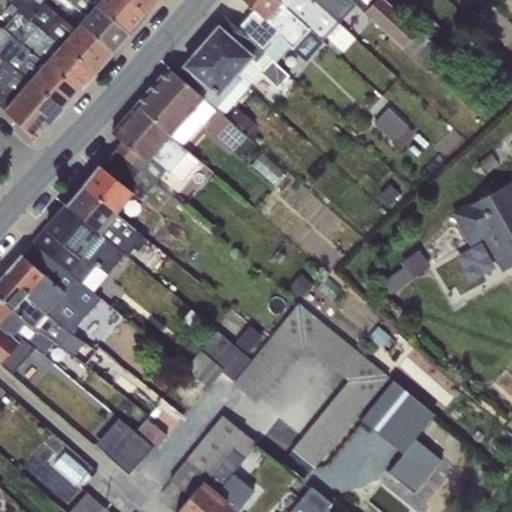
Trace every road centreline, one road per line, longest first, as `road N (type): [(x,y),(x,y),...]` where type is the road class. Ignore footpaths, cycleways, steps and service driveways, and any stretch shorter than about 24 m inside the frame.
road 1 (secondary): [(0,220),(194,0)]
road 2 (residential): [(157,511),(0,375)]
